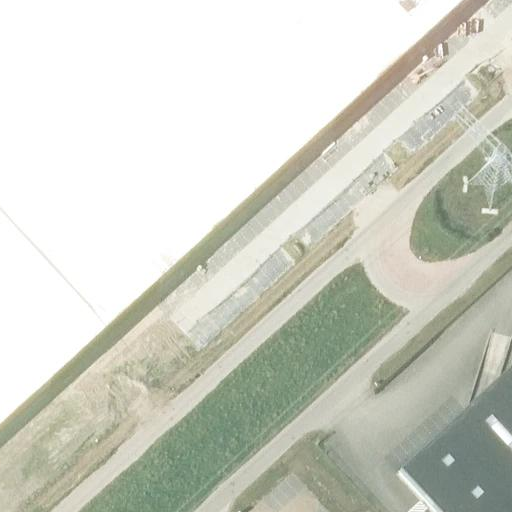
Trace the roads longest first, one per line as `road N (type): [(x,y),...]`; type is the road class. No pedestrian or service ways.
road 1 (tertiary): [(366,236),(65,511)]
road 2 (tertiary): [(212,511),(440,302)]
road 3 (tertiary): [(511,103),(366,236)]
